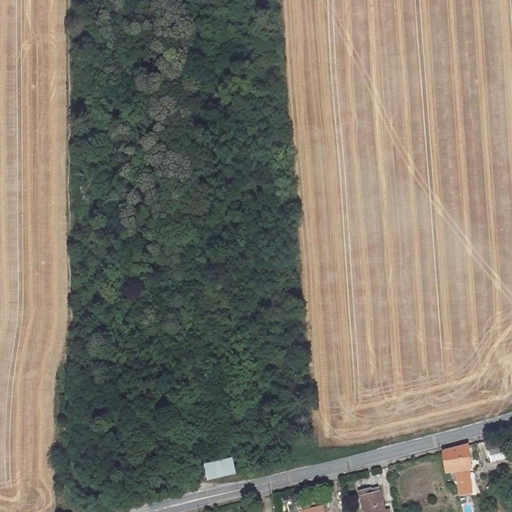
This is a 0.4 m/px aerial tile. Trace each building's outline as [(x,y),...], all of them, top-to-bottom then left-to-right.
[(506,435),(487,439),(490,451),(509,446),(506,435)] [(474,491),(472,473),(476,472),(472,445),(446,449),(450,471),(458,469),(462,493),(474,491)] [(231,451),(204,457),(207,473),(234,467),(231,451)] [(375,489),(361,492),(365,511),(389,511),(385,492),(376,494),(375,489)] [(315,502),(304,505),(305,511),(326,511),(325,506),(317,507),(315,502)]
